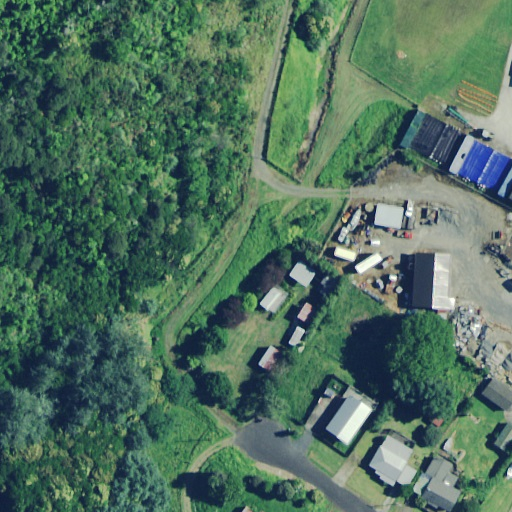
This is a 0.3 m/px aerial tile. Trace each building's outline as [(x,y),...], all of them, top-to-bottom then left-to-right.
[(491,179),(501,162),(465,143),(456,160),(491,179)] [(511,161),(510,161),(495,190),(511,198),(511,161)] [(401,207),(375,204),(373,224),(399,227),(401,207)] [(394,245),(396,298),(434,297),(432,243),(394,245)] [(315,271),(298,259),(288,275),(304,286),(315,271)] [(338,280),(327,272),(320,282),(324,285),(319,292),(326,297),(338,280)] [(253,319),(245,311),(238,319),(247,327),(253,319)] [(304,331),(294,323),(287,333),(291,336),(286,343),(293,347),(304,331)] [(511,399),(511,392),(492,378),(481,394),(504,411),(511,399)] [(372,405),(349,390),(323,429),(346,444),(372,405)] [(511,445),(511,430),(505,426),(493,444),(507,453),(511,445)] [(412,450),(388,434),(367,465),(374,469),(373,471),(378,474),(377,476),(390,486),(394,480),(403,487),(415,470),(404,462),(412,450)] [(451,465),(434,454),(411,490),(414,491),(412,494),(434,509),(437,505),(446,511),(459,490),(451,485),(456,478),(447,472),(451,465)]
